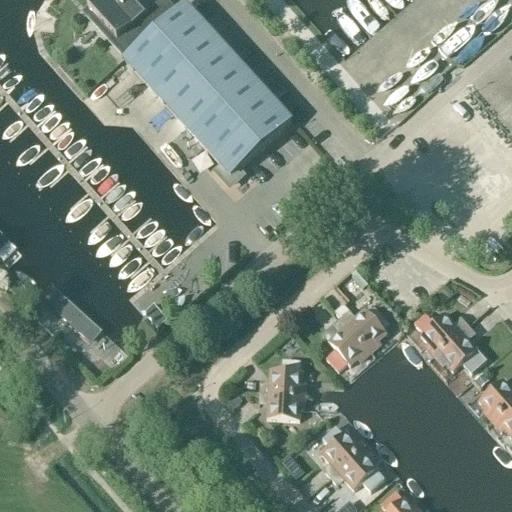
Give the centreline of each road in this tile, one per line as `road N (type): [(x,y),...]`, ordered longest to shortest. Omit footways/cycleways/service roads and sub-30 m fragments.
road 1 (residential): [(304,511),(214,411),(212,390),(219,374),(353,260),(375,224)]
road 2 (unclassified): [(90,421),(343,203)]
road 3 (unclassified): [(495,295),(375,224)]
road 4 (tertiary): [(90,421),(0,320)]
